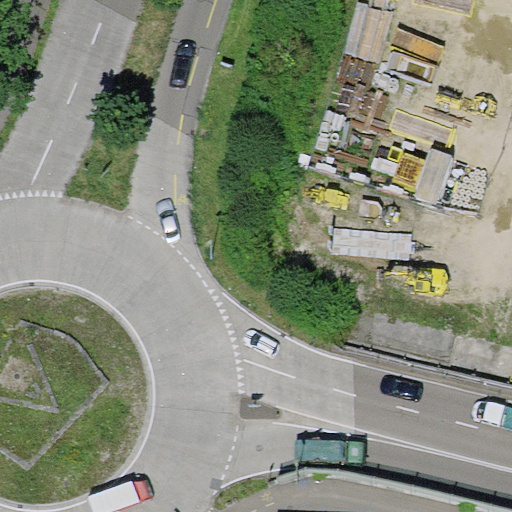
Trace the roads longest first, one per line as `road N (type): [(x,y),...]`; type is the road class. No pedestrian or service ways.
road 1 (secondary): [(194,393),(511,463)]
road 2 (primary): [(160,294),(167,109),(201,0)]
road 3 (primary): [(97,0),(59,101),(0,215)]
road 4 (primary): [(160,294),(89,247),(59,240),(0,245)]
road 5 (primary): [(142,511),(182,450),(194,393)]
